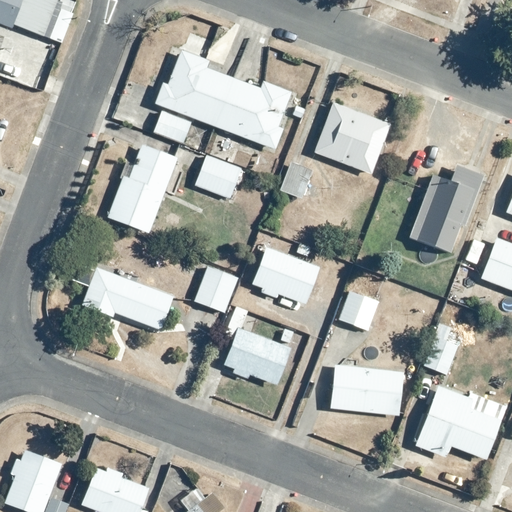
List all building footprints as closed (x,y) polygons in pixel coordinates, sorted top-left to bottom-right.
[(57,0),(0,0),(0,25),(10,29),(12,23),(60,41),(71,12),(55,7),(57,0)] [(180,47),(179,50),(167,84),(161,81),(151,107),(160,110),(151,133),(182,145),(192,119),(275,150),(284,126),(277,124),(290,89),(262,78),(260,84),(208,65),(211,59),(180,47)] [(391,124),(334,102),(315,151),(371,174),(391,124)] [(176,156),(137,141),(108,217),(147,232),(176,156)] [(240,169),(204,154),(192,184),(228,199),(240,169)] [(310,171),(287,163),(277,191),(300,199),(310,171)] [(449,177),(434,171),(408,236),(447,252),(459,223),(464,225),(484,175),(455,163),(449,177)] [(511,191),(504,212),(511,214),(511,245),(492,238),(477,278),(511,291),(511,191)] [(297,243),(292,256),(262,246),(249,285),(257,288),(256,291),(274,297),(275,294),(304,304),(318,265),(306,261),(311,248),(297,243)] [(236,277),(205,265),(192,300),(223,312),(236,277)] [(172,295),(94,267),(80,304),(110,316),(112,311),(159,329),(172,295)] [(377,299),(347,289),(337,321),(366,330),(377,299)] [(246,311),(233,306),(222,335),(230,338),(220,364),(230,367),(228,372),(251,381),(253,375),(275,383),(294,333),(282,329),(276,343),(239,329),(246,311)] [(456,325),(438,320),(423,367),(449,375),(460,338),(452,336),(456,325)] [(402,372),(334,364),(329,407),(397,415),(402,372)] [(502,410),(462,395),(435,386),(414,446),(444,457),(448,446),(484,459),(492,437),(502,410)] [(64,462),(20,445),(18,445),(6,477),(11,479),(2,502),(27,511),(66,511),(76,486),(58,479),(64,462)] [(105,463),(103,468),(95,465),(80,503),(102,511),(137,511),(148,485),(121,475),(123,470),(105,463)] [(214,511),(205,500),(190,511),(214,511)]
